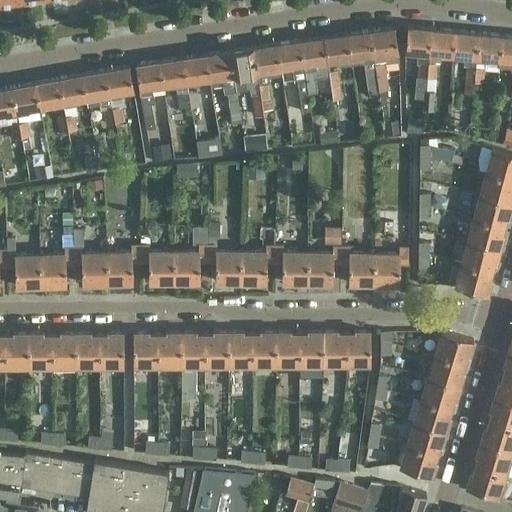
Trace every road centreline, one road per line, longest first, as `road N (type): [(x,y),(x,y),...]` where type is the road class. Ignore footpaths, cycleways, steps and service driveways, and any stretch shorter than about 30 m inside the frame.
road 1 (residential): [(0,60),(355,6),(511,9)]
road 2 (residential): [(0,307),(461,311),(497,318)]
road 3 (residential): [(436,511),(497,318)]
